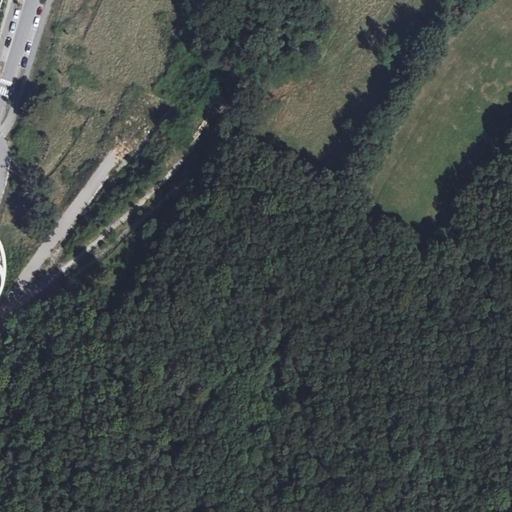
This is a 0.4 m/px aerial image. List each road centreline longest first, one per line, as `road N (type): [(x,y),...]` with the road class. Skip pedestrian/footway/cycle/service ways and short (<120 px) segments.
road 1 (track): [(250,0),(240,157),(183,341),(144,511)]
road 2 (track): [(241,88),(112,226),(50,278),(15,294)]
road 3 (residential): [(117,153),(0,312)]
